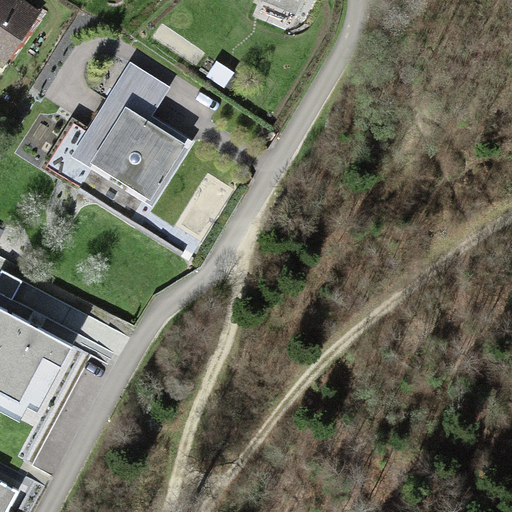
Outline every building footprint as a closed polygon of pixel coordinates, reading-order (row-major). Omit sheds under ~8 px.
[(13,0),(0,0),(0,72),(3,75),(41,18),(13,0)] [(259,0),(294,14),(299,0),(259,0)] [(69,160),(151,209),(192,141),(151,116),(170,86),(129,61),(69,160)] [(71,346),(0,310),(0,411),(20,422),(28,408),(37,412),(71,346)] [(0,511),(6,511),(18,492),(0,482),(0,511)]
